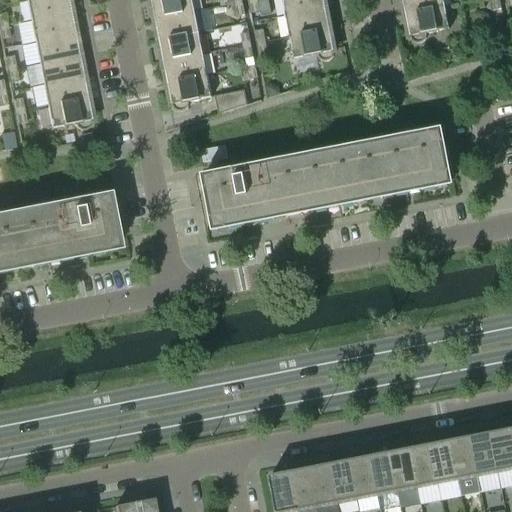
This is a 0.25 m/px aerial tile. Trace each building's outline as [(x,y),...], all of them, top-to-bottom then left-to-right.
[(70,15),(66,0),(34,0),(27,1),(31,23),(70,15)] [(151,0),(156,20),(195,13),(192,0),(151,0)] [(258,1),(258,0),(249,2),(252,14),(260,13),(258,1)] [(282,0),(286,17),(325,9),(323,0),(282,0)] [(402,0),(406,16),(445,8),(443,0),(402,0)] [(501,10),(499,0),(490,0),(493,12),(501,10)] [(245,16),(243,3),(234,5),(237,17),(245,16)] [(449,30),(445,8),(406,16),(410,38),(410,39),(411,40),(411,41),(412,42),(413,43),(415,44),(417,44),(418,44),(420,44),(421,44),(422,43),(423,43),(425,41),(425,40),(426,39),(426,38),(426,36),(426,35),(449,30)] [(329,30),(325,9),(286,17),(290,38),(329,30)] [(160,41),(199,34),(195,13),(156,20),(160,41)] [(35,44),(74,36),(70,15),(31,23),(35,44)] [(10,40),(8,27),(0,28),(0,32),(2,41),(10,40)] [(329,30),(290,38),(294,60),(317,56),(318,57),(319,59),(319,60),(321,61),(322,62),(324,62),(325,63),(327,62),(328,62),(329,62),(330,61),(332,60),(332,59),(333,58),(334,55),(334,54),(334,53),(329,30)] [(257,44),(266,43),(263,31),(254,32),(257,44)] [(240,35),(242,47),(251,46),(249,33),(240,35)] [(164,63),(203,55),(199,34),(160,41),(164,63)] [(78,58),(74,36),(35,44),(39,65),(78,58)] [(277,50),(275,41),(266,43),(267,52),(277,50)] [(267,52),(266,43),(257,44),(259,57),(268,55),(267,52)] [(253,58),(251,46),(242,47),(245,60),(253,58)] [(168,84),(207,76),(203,55),(164,63),(168,84)] [(7,71),(16,69),(14,57),(5,59),(7,71)] [(43,86),(82,79),(78,58),(39,65),(43,86)] [(258,80),(255,67),(247,69),(249,82),(258,80)] [(18,82),(16,69),(7,71),(10,84),(18,82)] [(200,101),(212,98),(207,76),(168,84),(172,106),(173,107),(173,109),(175,110),(177,112),(178,112),(180,113),(182,113),(184,112),(186,111),(187,109),(188,108),(189,105),(189,104),(189,103),(200,101)] [(86,100),(82,79),(43,86),(47,107),(86,100)] [(280,96),(278,89),(271,85),(264,87),(268,100),(280,96)] [(242,88),(213,98),(219,115),(247,106),(242,88)] [(0,107),(8,106),(6,93),(0,94),(0,107)] [(15,113),(24,112),(22,99),(13,101),(15,113)] [(86,100),(47,107),(51,130),(74,125),(75,127),(75,128),(76,129),(77,130),(79,131),(81,132),(82,132),(84,132),(86,131),(87,131),(88,130),(89,129),(90,128),(90,126),(91,125),(91,123),(91,122),(86,100)] [(27,124),(24,112),(15,113),(18,126),(27,124)] [(216,231),(303,214),(450,185),(440,134),(439,128),(205,174),(216,231)] [(90,135),(80,137),(82,146),(92,144),(90,135)] [(15,149),(12,136),(1,139),(3,151),(15,149)] [(204,164),(228,159),(226,147),(201,152),(204,164)] [(106,193),(88,197),(0,213),(0,272),(117,250),(106,193)] [(490,436),(498,475),(511,471),(511,440),(510,432),(490,436)] [(490,436),(470,440),(478,478),(498,475),(490,436)] [(458,482),(478,478),(470,440),(450,444),(458,482)] [(430,448),(438,486),(458,482),(450,444),(430,448)] [(418,490),(438,486),(430,448),(410,451),(418,490)] [(418,490),(410,451),(390,455),(398,494),(418,490)] [(390,455),(370,459),(377,498),(398,494),(390,455)] [(377,498),(370,459),(350,463),(357,502),(377,498)] [(357,502),(350,463),(330,467),(337,506),(357,502)] [(317,509),(337,506),(330,467),(310,471),(317,509)] [(304,511),(317,509),(310,471),(290,475),(297,511),(304,511)] [(297,511),(290,475),(269,479),(275,511),(297,511)] [(114,510),(114,511),(154,511),(153,503),(114,510)]
